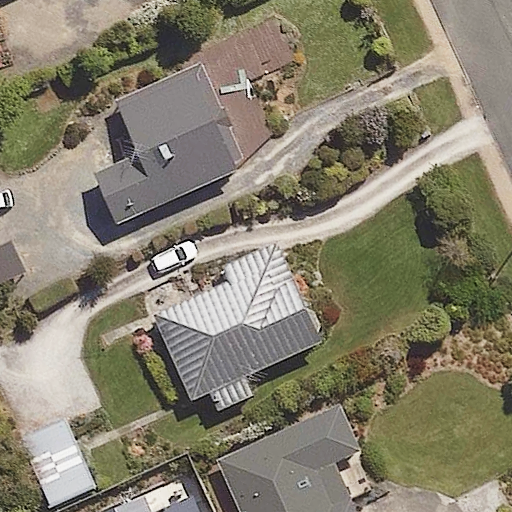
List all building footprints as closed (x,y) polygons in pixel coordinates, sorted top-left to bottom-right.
[(244,178),(200,79),(125,112),(146,161),(101,181),(123,231),(244,178)] [(0,291),(27,280),(14,250),(0,255),(0,291)] [(326,350),(280,250),(230,273),(236,287),(159,322),(198,407),(216,398),(225,416),(253,403),(245,387),(326,350)] [(363,458),(345,412),(192,473),(207,511),(358,511),(341,467),(363,458)] [(62,511),(100,495),(69,424),(24,445),(54,511),(62,511)]
